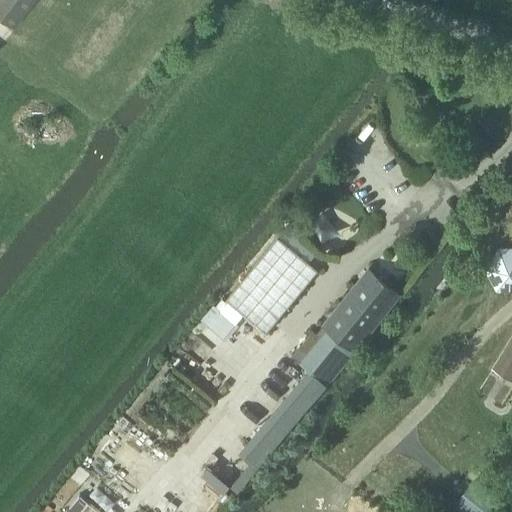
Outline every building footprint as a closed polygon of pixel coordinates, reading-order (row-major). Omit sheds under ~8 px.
[(0,0),(0,17),(13,27),(33,0),(0,0)] [(265,332),(318,269),(278,236),(225,299),(265,332)] [(511,244),(493,244),(492,288),(511,288),(511,244)] [(328,327),(301,360),(308,366),(309,367),(327,382),(354,348),(399,292),(368,267),(323,323),(328,327)] [(210,321),(224,333),(235,319),(221,307),(210,321)] [(511,335),(492,367),(511,379),(511,335)]
